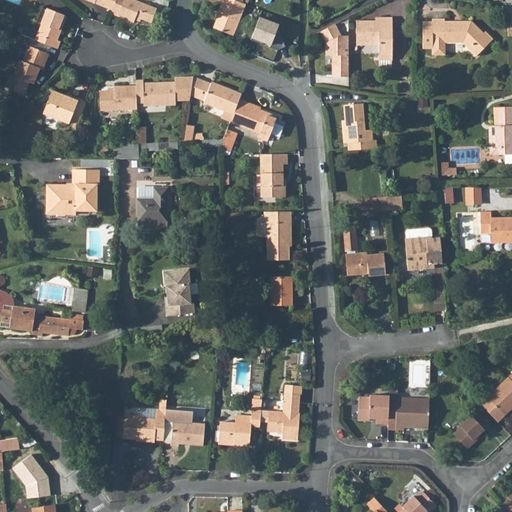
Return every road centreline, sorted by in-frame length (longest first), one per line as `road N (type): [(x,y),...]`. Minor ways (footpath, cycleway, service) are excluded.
road 1 (residential): [(185,42),(301,93),(314,129),(328,344)]
road 2 (residential): [(319,489),(177,486),(130,511)]
road 3 (residential): [(328,344),(511,319)]
road 4 (residential): [(0,379),(59,445),(101,511)]
road 5 (residential): [(322,451),(418,458),(461,496)]
